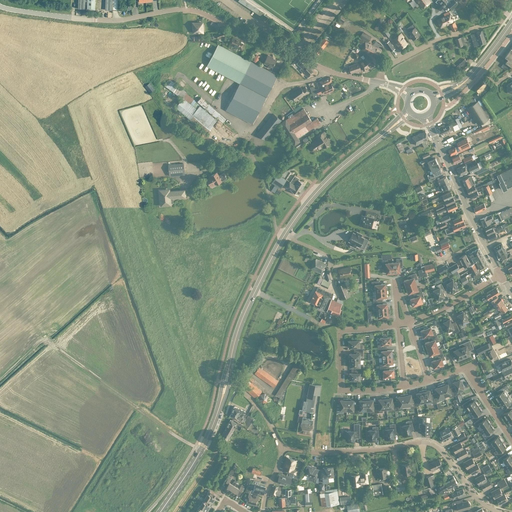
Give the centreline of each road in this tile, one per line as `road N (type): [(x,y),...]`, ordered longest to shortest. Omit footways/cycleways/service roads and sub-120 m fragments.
road 1 (unclassified): [(378,81),(322,67),(203,12),(70,17)]
road 2 (residential): [(505,511),(482,501),(429,440),(330,451),(280,446)]
road 3 (residential): [(397,323),(339,329),(339,389),(403,385)]
road 4 (tertiary): [(501,273),(425,114)]
road 5 (unclassified): [(378,81),(384,66),(439,38),(499,19),(508,25)]
road 6 (secondary): [(284,233),(316,190),(381,133)]
road 7 (secondary): [(229,361),(284,233)]
road 8 (secondary): [(159,511),(203,444),(220,399)]
road 9 (residential): [(428,379),(465,367),(511,439)]
